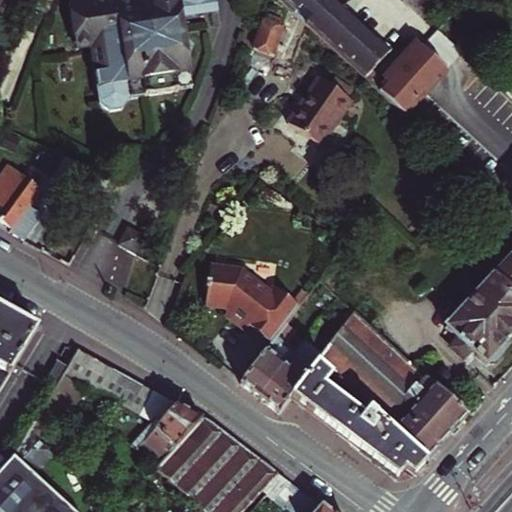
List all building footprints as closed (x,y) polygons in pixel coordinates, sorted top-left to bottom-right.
[(10,0),(0,0),(0,21),(2,22),(10,0)] [(193,53),(184,4),(183,0),(70,0),(76,34),(91,32),(101,86),(131,80),(181,71),(178,56),(193,53)] [(349,65),(403,114),(453,59),(429,37),(384,85),(370,71),(388,51),(332,0),(277,0),(292,13),(304,0),(307,0),(319,10),(305,25),(334,52),(349,65)] [(280,20),(262,14),(252,42),(271,49),(280,20)] [(178,56),(181,71),(195,68),(193,53),(178,56)] [(131,80),(101,86),(111,94),(126,92),(131,80)] [(350,102),(316,81),(287,127),(320,148),(350,102)] [(76,167),(63,159),(52,178),(65,186),(76,167)] [(17,165),(2,191),(0,189),(0,224),(9,230),(7,233),(22,241),(38,212),(24,204),(44,169),(28,160),(23,169),(17,165)] [(155,239),(141,232),(133,248),(146,255),(155,239)] [(500,350),(511,336),(511,253),(493,274),(443,329),(484,366),(488,362),(493,363),(499,357),(500,350)] [(280,334),(300,309),(276,290),(271,297),(248,278),(233,276),(234,273),(211,270),(209,285),(207,285),(207,292),(209,292),(207,307),(226,310),(229,312),(226,316),(247,332),(252,325),(260,331),(258,334),(271,345),(280,334)] [(0,383),(4,386),(36,328),(0,308),(0,383)] [(316,364),(425,461),(438,446),(465,417),(354,318),(354,317),(316,364)] [(271,345),(240,385),(259,400),(284,369),(276,363),(291,344),(280,334),(271,345)] [(67,368),(62,378),(81,389),(96,361),(87,356),(77,351),(67,368)] [(290,397),(316,364),(307,356),(292,375),(284,369),(259,400),(277,414),(290,397)] [(108,368),(96,361),(81,389),(92,394),(108,368)] [(62,378),(67,368),(56,362),(47,379),(58,385),(62,378)] [(418,468),(425,461),(316,364),(290,397),(396,478),(402,470),(409,476),(411,475),(418,468)] [(107,398),(121,375),(108,368),(92,394),(100,399),(103,396),(107,398)] [(117,403),(130,381),(121,375),(107,398),(117,403)] [(55,418),(61,424),(81,389),(62,378),(58,385),(45,409),(55,418)] [(151,392),(130,381),(117,403),(126,408),(132,411),(151,392)] [(161,398),(151,392),(132,411),(142,417),(161,398)] [(153,422),(171,404),(161,398),(142,417),(153,422)] [(155,469),(200,420),(171,404),(153,422),(158,425),(135,450),(155,469)] [(55,418),(45,409),(14,464),(24,473),(45,451),(35,441),(55,418)] [(155,469),(203,511),(241,511),(245,509),(261,491),(275,476),(200,420),(155,469)] [(74,436),(61,424),(51,435),(64,448),(74,436)] [(0,511),(66,511),(24,473),(14,464),(0,478),(0,511)] [(323,511),(275,476),(261,491),(283,511),(323,511)]
